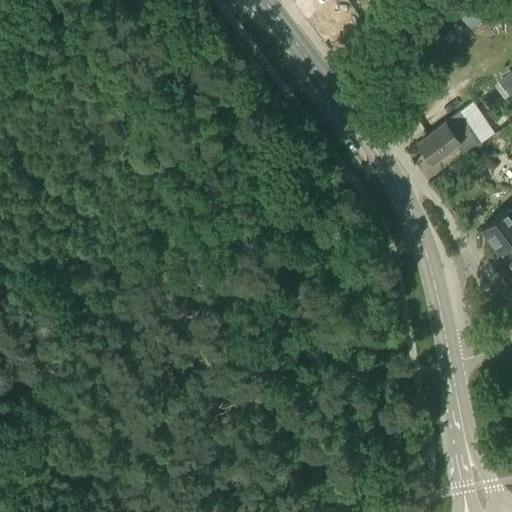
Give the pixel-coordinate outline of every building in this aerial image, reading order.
[(481,19),(471,8),(461,17),(471,28),(481,19)] [(456,22),(449,29),(457,37),(464,29),(456,22)] [(511,69),(498,80),(509,95),(511,92),(511,69)] [(483,143),(459,110),(417,142),(432,162),(456,145),(465,156),(483,143)] [(511,269),(511,208),(510,206),(481,227),(511,269)]
